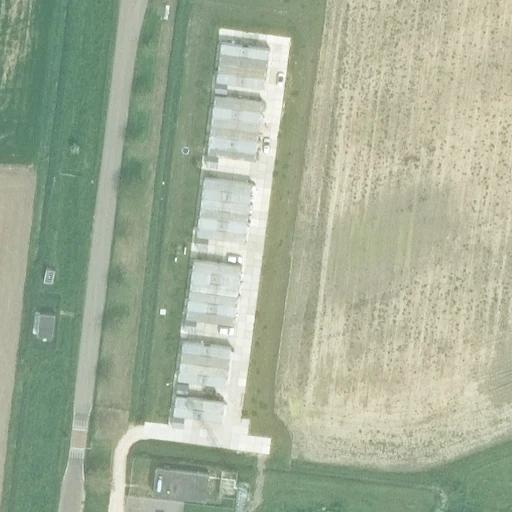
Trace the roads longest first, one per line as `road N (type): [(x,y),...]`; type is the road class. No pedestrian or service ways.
road 1 (tertiary): [(68,511),(129,8)]
road 2 (residential): [(229,441),(281,36)]
road 3 (residential): [(114,511),(130,428),(229,441)]
